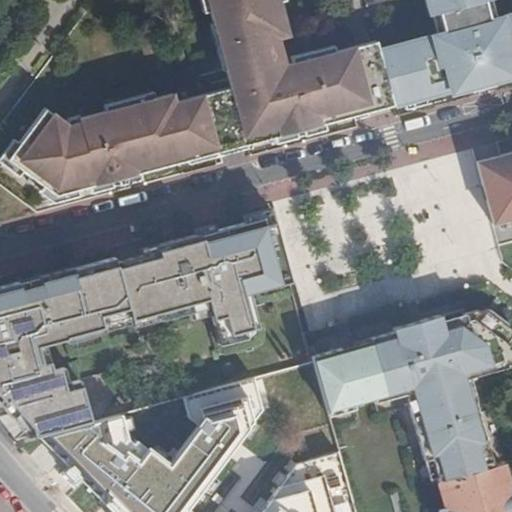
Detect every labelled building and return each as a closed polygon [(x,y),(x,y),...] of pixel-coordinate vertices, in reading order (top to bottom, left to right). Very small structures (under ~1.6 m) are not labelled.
[(193,0),(197,13),(205,11),(201,0),(193,0)] [(323,122),(368,110),(351,49),(351,46),(335,51),(309,57),(290,63),(281,65),(273,37),(281,35),(273,6),(276,6),(274,0),(201,0),(205,11),(208,24),(209,28),(214,26),(227,69),(223,71),(228,89),(200,96),(212,148),(242,141),(243,144),(272,136),(323,122)] [(421,39),(378,49),(393,103),(405,100),(443,90),(471,82),(495,76),(511,71),(511,15),(501,18),(495,20),(490,1),(494,0),(426,0),(430,12),(433,12),(439,10),(445,30),(438,31),(421,36),(421,39)] [(501,18),(496,0),(494,0),(490,1),(495,20),(501,18)] [(433,12),(438,31),(445,30),(439,10),(433,12)] [(217,74),(223,71),(227,69),(214,26),(209,28),(208,24),(205,25),(217,74)] [(363,43),(351,46),(351,49),(377,42),(376,39),(363,43)] [(378,107),(393,103),(378,49),(377,42),(351,49),(368,110),(378,107)] [(288,56),(290,63),(309,57),(335,51),(334,44),(288,56)] [(496,82),(495,76),(471,82),(473,88),(496,82)] [(445,96),(443,90),(405,100),(407,106),(445,96)] [(102,114),(150,100),(149,94),(100,108),(102,114)] [(212,148),(200,96),(172,104),(170,95),(150,100),(102,114),(75,121),(77,125),(64,129),(59,126),(40,112),(14,144),(1,160),(15,170),(39,188),(50,196),(72,190),(86,187),(105,181),(103,178),(135,170),(136,173),(185,160),(184,155),(212,148)] [(64,129),(77,125),(75,121),(74,117),(64,120),(59,126),(64,129)] [(325,130),(323,122),(272,136),(274,142),(325,130)] [(1,160),(14,144),(8,139),(0,150),(0,168),(10,177),(15,170),(1,160)] [(244,149),(243,144),(242,141),(212,148),(215,156),(244,149)] [(215,156),(212,148),(184,155),(185,160),(187,164),(215,156)] [(511,150),(475,161),(491,223),(499,221),(511,217),(511,150)] [(105,181),(86,187),(87,194),(138,180),(136,173),(135,170),(103,178),(105,181)] [(50,196),(39,188),(35,194),(48,204),(75,197),(72,190),(50,196)] [(248,292),(290,281),(271,215),(196,235),(195,234),(140,249),(141,254),(115,262),(113,257),(72,268),(72,267),(0,285),(0,402),(35,442),(93,425),(80,384),(69,387),(64,371),(52,375),(49,365),(42,367),(37,350),(44,348),(66,342),(67,346),(104,335),(103,334),(101,326),(129,317),(130,322),(157,314),(159,322),(208,308),(213,326),(220,324),(226,343),(246,338),(244,331),(257,326),(248,292)] [(511,217),(499,221),(501,228),(511,225),(511,217)] [(340,346),(310,354),(312,359),(321,388),(322,392),(328,415),(329,415),(346,410),(345,405),(362,400),(374,397),(376,402),(406,393),(413,391),(416,404),(409,406),(425,459),(432,458),(437,478),(446,507),(447,511),(511,511),(511,499),(509,490),(501,461),(492,464),(487,465),(482,447),(487,446),(477,412),(473,413),(470,401),(474,400),(475,399),(468,374),(466,369),(482,364),(484,370),(484,371),(506,365),(507,365),(506,363),(511,361),(511,328),(507,326),(506,321),(488,307),(476,311),(476,308),(464,311),(462,307),(438,314),(438,313),(391,326),(392,329),(368,336),(370,341),(354,346),(341,349),(340,346)] [(101,326),(103,334),(131,326),(133,330),(159,322),(157,314),(130,322),(129,317),(101,326)] [(220,324),(213,326),(219,345),(226,343),(220,324)] [(353,340),(354,346),(370,341),(368,336),(353,340)] [(42,367),(49,365),(44,348),(37,350),(42,367)] [(482,364),(466,369),(468,374),(484,370),(482,364)] [(93,425),(35,442),(102,511),(192,511),(191,511),(264,411),(254,377),(182,398),(185,418),(201,429),(172,469),(131,440),(126,415),(93,425)] [(413,391),(406,393),(409,406),(416,404),(413,391)] [(363,405),(362,400),(345,405),(346,410),(363,405)] [(492,464),(487,446),(482,447),(487,465),(492,464)] [(356,511),(339,452),(295,464),(261,511),(356,511)] [(432,458),(425,459),(430,480),(437,478),(432,458)]
